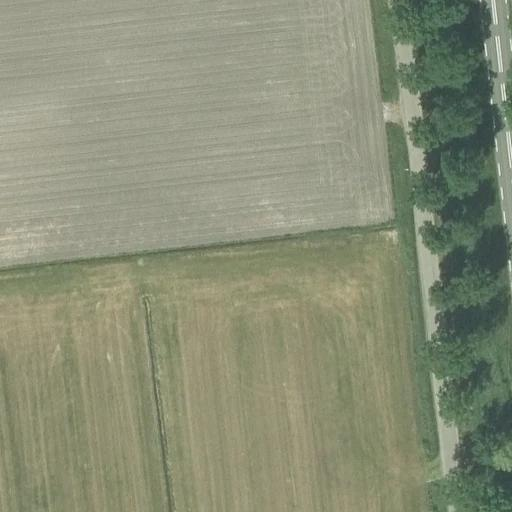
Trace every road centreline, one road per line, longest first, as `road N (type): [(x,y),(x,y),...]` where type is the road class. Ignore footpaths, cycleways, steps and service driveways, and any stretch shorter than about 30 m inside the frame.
road 1 (unclassified): [(461,511),(400,0)]
road 2 (primary): [(511,160),(494,0)]
